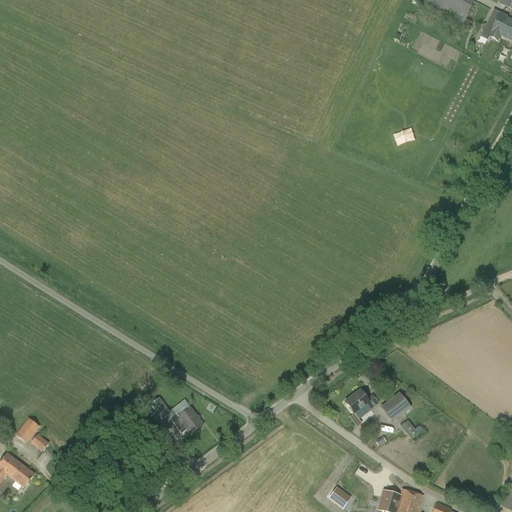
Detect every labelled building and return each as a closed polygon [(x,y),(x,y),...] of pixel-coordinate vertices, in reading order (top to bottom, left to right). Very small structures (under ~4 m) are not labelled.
[(418,0),(417,4),(463,27),(475,2),(471,0),(418,0)] [(511,12),(508,18),(509,18),(503,29),(507,31),(504,38),(511,42),(511,0),(501,0),(499,4),(511,11),(511,12)] [(483,33),(481,37),(488,41),(490,37),(498,41),(500,36),(504,38),(507,31),(503,29),(509,18),(508,18),(494,11),(487,25),(483,33)] [(372,395),(366,400),(359,392),(343,404),(354,415),(366,405),(371,411),(379,404),(372,395)] [(411,409),(399,394),(380,408),(393,424),(411,409)] [(170,414),(159,398),(149,405),(160,421),(170,414)] [(190,435),(202,426),(190,409),(178,418),(176,415),(170,419),(177,429),(182,425),(190,435)] [(418,434),(407,421),(400,427),(410,440),(418,434)] [(37,432),(26,424),(17,434),(28,443),(37,432)] [(49,444),(37,435),(30,444),(42,453),(49,444)] [(0,462),(0,484),(7,476),(24,489),(34,476),(6,454),(0,462)] [(369,476),(379,482),(383,475),(373,469),(369,476)] [(336,488),(328,499),(335,504),(343,493),(336,488)] [(401,491),(397,504),(395,511),(417,511),(422,496),(401,491)] [(511,511),(511,509),(511,492),(510,491),(502,507),(511,511)] [(395,511),(397,504),(383,500),(380,511),(381,511),(395,511)]
